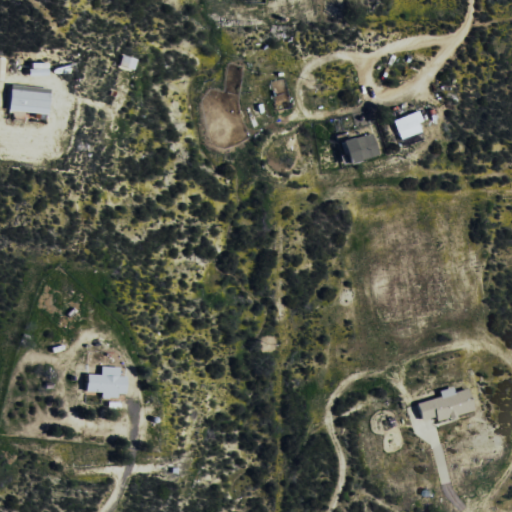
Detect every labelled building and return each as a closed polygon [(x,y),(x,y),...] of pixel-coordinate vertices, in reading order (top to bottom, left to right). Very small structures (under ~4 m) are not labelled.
[(45,116),(48,91),(9,85),(5,110),(45,116)] [(397,140),(420,133),(417,124),(422,123),(419,112),(391,121),(397,140)] [(377,154),(371,133),(339,142),(344,163),(377,154)] [(124,377),(117,376),(118,368),(99,367),(98,375),(84,374),(83,392),(99,392),(99,396),(123,397),(124,377)] [(415,403),(419,421),(434,417),(435,422),(473,412),(467,389),(453,392),(452,387),(437,391),(439,397),(415,403)]
